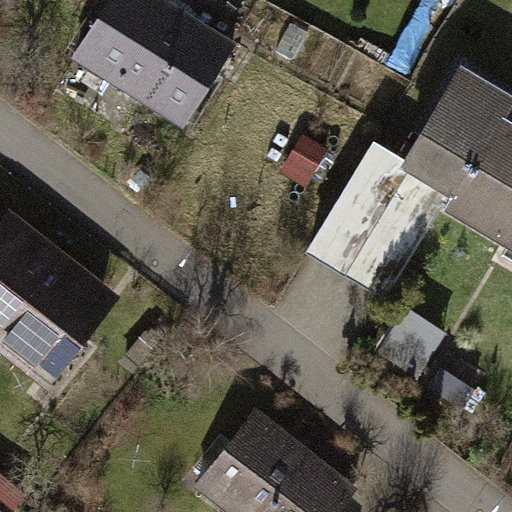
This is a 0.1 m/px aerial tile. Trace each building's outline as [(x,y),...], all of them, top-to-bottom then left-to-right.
[(235,41),(167,0),(115,0),(78,60),(183,125),(235,41)] [(511,106),(511,105),(464,75),(406,163),(415,169),(453,194),(440,214),(511,260),(511,129),(501,123),(511,106)] [(406,163),(375,144),(310,244),(388,295),(440,214),(453,194),(415,169),(406,163)] [(0,347),(55,390),(128,296),(9,204),(0,215),(0,347)] [(337,511),(358,484),(259,412),(203,488),(235,511),(337,511)]
